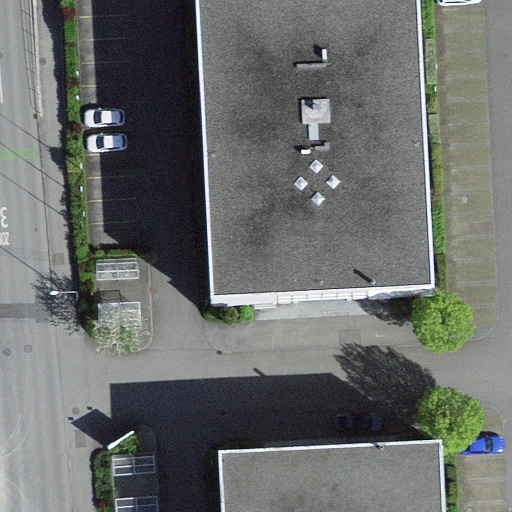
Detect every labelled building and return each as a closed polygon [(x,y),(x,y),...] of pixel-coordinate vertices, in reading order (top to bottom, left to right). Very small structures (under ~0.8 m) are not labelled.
[(320,308),(435,302),(419,0),(193,0),(210,313),(320,308)] [(138,259),(96,259),(95,282),(138,282),(138,259)] [(140,303),(98,304),(99,326),(141,324),(140,303)] [(155,475),(153,452),(111,455),(113,478),(155,475)] [(446,511),(444,455),(325,460),(219,465),(220,511),(446,511)] [(114,511),(158,511),(157,496),(114,501),(114,511)]
